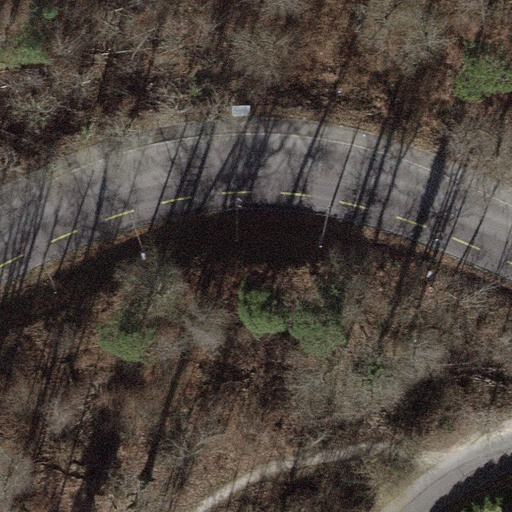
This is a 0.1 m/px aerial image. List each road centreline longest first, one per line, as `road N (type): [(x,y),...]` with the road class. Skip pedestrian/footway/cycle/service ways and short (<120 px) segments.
road 1 (tertiary): [(0,256),(142,185),(259,166),(329,171),(511,236)]
road 2 (residential): [(511,447),(429,489),(410,511)]
